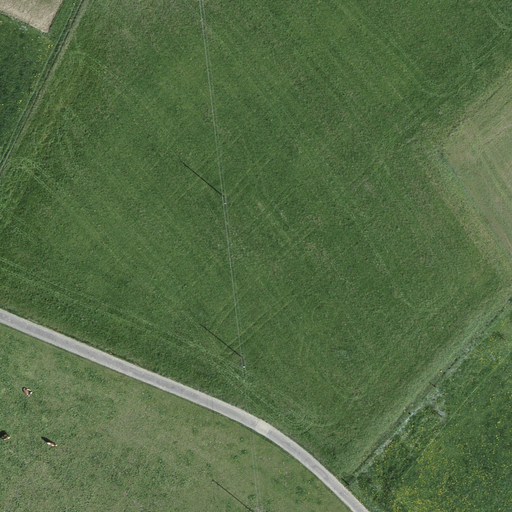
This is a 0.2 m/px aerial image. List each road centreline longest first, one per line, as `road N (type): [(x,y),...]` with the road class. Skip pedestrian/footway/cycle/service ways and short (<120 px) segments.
road 1 (track): [(360,511),(260,426),(0,317)]
road 2 (track): [(0,171),(77,0)]
